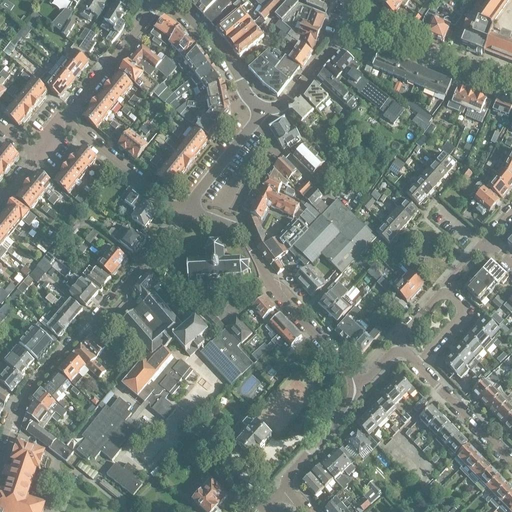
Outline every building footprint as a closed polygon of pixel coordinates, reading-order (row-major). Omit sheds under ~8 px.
[(68,7),(53,27),(61,34),(77,6),(78,7),(82,0),(56,0),(56,1),(72,4),(72,3),(73,3),(70,8),(68,7)] [(85,9),(80,16),(91,23),(93,19),(96,21),(108,3),(104,1),(104,0),(93,0),(87,10),(85,9)] [(194,0),(192,5),(204,17),(220,0),(219,0),(194,0)] [(219,0),(220,0),(204,17),(217,30),(227,22),(221,16),(231,6),(225,0),(219,0)] [(241,0),(233,7),(239,12),(247,5),(248,5),(242,0),(241,0)] [(242,0),(248,4),(252,0),(254,0),(264,8),(271,0),(242,0)] [(271,0),(264,8),(258,14),(261,18),(264,21),(271,13),(280,21),(275,27),(281,32),(277,37),(280,40),(283,43),(285,40),(287,37),(287,36),(291,31),(282,23),(281,23),(299,4),(290,0),(271,0)] [(306,0),(308,1),(306,6),(325,13),(327,8),(320,5),(321,0),(306,0)] [(401,4),(395,0),(379,0),(379,1),(380,2),(379,3),(387,9),(386,10),(386,12),(389,14),(391,13),(392,12),(394,13),(401,4)] [(469,18),(468,18),(462,33),(465,34),(460,44),(468,47),(468,48),(483,54),(485,52),(511,62),(511,37),(502,33),(501,34),(497,33),(493,23),(509,0),(480,0),(475,8),(477,10),(471,19),(469,18)] [(428,1),(423,7),(427,10),(432,4),(428,1)] [(11,7),(4,2),(0,7),(6,13),(11,7)] [(227,22),(217,30),(216,31),(226,42),(233,36),(229,32),(245,18),(244,17),(249,13),(246,10),(249,8),(247,5),(239,12),(227,22)] [(317,43),(323,26),(327,16),(301,5),(299,5),(282,23),(291,31),(287,36),(299,44),(310,51),(313,53),(317,42),(317,43)] [(105,23),(101,29),(110,34),(106,41),(112,44),(126,26),(125,26),(131,16),(127,14),(115,6),(105,22),(105,23)] [(427,10),(423,7),(418,14),(422,17),(427,10)] [(424,17),(422,23),(423,27),(428,29),(425,35),(443,42),(450,25),(455,27),(462,16),(463,15),(459,12),(458,13),(458,15),(457,15),(453,21),(447,18),(444,20),(443,22),(436,19),(437,17),(435,13),(429,11),(424,17)] [(43,17),(36,12),(31,18),(38,23),(43,17)] [(408,25),(409,25),(414,29),(421,19),(416,15),(408,25)] [(180,28),(164,18),(151,35),(155,38),(152,41),(160,47),(162,44),(167,47),(169,44),(180,28)] [(233,36),(226,42),(232,50),(257,30),(258,30),(266,23),(264,21),(261,18),(253,25),(250,22),(233,36)] [(37,25),(30,20),(25,27),(33,32),(37,25)] [(75,25),(69,22),(61,35),(67,38),(75,25)] [(169,44),(170,44),(177,51),(188,37),(180,28),(169,44)] [(90,32),(86,29),(79,39),(84,42),(90,32)] [(257,30),(232,50),(239,58),(263,37),(258,30),(257,30)] [(84,42),(80,48),(89,55),(96,44),(92,42),(96,36),(90,32),(84,42)] [(17,35),(10,44),(15,48),(22,39),(17,35)] [(287,37),(285,40),(289,42),(297,47),(294,51),(308,61),(313,53),(310,51),(299,44),(287,36),(287,37)] [(188,37),(177,51),(185,59),(197,46),(188,37)] [(10,44),(3,53),(9,57),(16,48),(15,48),(10,44)] [(62,51),(60,54),(63,57),(81,72),(89,63),(85,60),(89,55),(80,48),(80,49),(74,45),(71,49),(73,51),(69,57),(62,51)] [(141,46),(135,53),(156,69),(162,62),(141,46)] [(197,46),(185,59),(178,66),(183,72),(187,69),(192,65),(198,60),(204,56),(197,46)] [(267,53),(249,70),(263,86),(277,97),(299,67),(288,59),(285,57),(284,59),(274,51),(270,56),(267,53)] [(287,52),(284,56),(285,57),(288,59),(299,67),(302,69),(308,61),(294,51),(291,55),(287,52)] [(341,51),(324,72),(344,88),(348,84),(359,92),(358,94),(385,115),(383,117),(393,125),(404,112),(395,105),(382,94),(385,89),(379,84),(375,89),(355,73),(359,67),(352,61),(353,61),(341,51)] [(128,63),(142,74),(143,73),(145,74),(144,75),(148,79),(156,69),(135,53),(128,63)] [(368,63),(365,69),(364,72),(370,76),(373,68),(383,72),(389,57),(379,53),(374,65),(368,63)] [(192,65),(187,69),(194,77),(199,74),(210,65),(204,56),(198,60),(192,65)] [(63,57),(56,65),(74,80),(81,72),(63,57)] [(162,62),(156,69),(168,79),(177,69),(172,63),(168,60),(166,57),(162,62)] [(389,57),(383,72),(394,76),(400,62),(389,57)] [(400,62),(394,76),(404,80),(410,66),(400,62)] [(142,74),(128,63),(119,73),(140,88),(140,89),(150,98),(154,94),(160,87),(148,79),(144,75),(145,74),(143,73),(142,74)] [(54,78),(67,89),(74,80),(56,65),(48,74),(54,78)] [(165,103),(169,107),(176,101),(184,95),(197,88),(201,86),(211,78),(217,74),(210,65),(199,74),(194,77),(179,89),(174,94),(173,94),(165,103)] [(410,66),(404,80),(415,85),(421,70),(410,66)] [(421,70),(415,85),(425,89),(431,74),(421,70)] [(324,72),(317,80),(352,111),(344,122),(338,117),(331,127),(346,139),(368,109),(361,103),(324,72)] [(24,73),(21,77),(27,81),(30,78),(24,73)] [(0,98),(6,91),(1,88),(10,77),(6,74),(2,79),(0,81),(0,98)] [(211,78),(201,86),(203,89),(199,91),(201,96),(211,90),(224,83),(217,74),(211,78)] [(431,74),(425,89),(435,93),(441,79),(431,74)] [(118,75),(111,83),(126,96),(133,87),(118,75)] [(49,81),(45,86),(59,98),(67,89),(54,78),(51,82),(49,81)] [(441,79),(435,93),(446,98),(452,83),(441,79)] [(33,80),(26,89),(27,90),(41,101),(48,92),(33,80)] [(111,83),(104,92),(118,103),(122,98),(123,99),(126,96),(111,83)] [(211,90),(201,96),(203,104),(207,103),(208,103),(227,99),(224,83),(211,90)] [(331,101),(314,84),(304,99),(316,111),(326,101),(328,103),(331,101)] [(162,85),(160,87),(154,94),(158,98),(167,89),(162,85)] [(467,92),(458,88),(452,103),(449,102),(447,108),(458,113),(461,107),(467,92)] [(22,94),(19,97),(34,110),(41,101),(27,90),(26,89),(22,94)] [(167,89),(158,98),(159,98),(158,99),(164,104),(165,103),(173,94),(167,89)] [(17,102),(13,107),(27,118),(34,110),(19,97),(15,95),(10,90),(7,94),(16,101),(15,101),(17,102)] [(97,100),(111,111),(112,112),(119,104),(118,103),(104,92),(97,100)] [(477,96),(467,92),(461,107),(458,113),(463,115),(465,109),(468,110),(470,104),(473,105),(477,96)] [(470,104),(468,110),(466,115),(465,117),(471,119),(474,112),(480,114),(482,108),(487,110),(491,102),(477,96),(473,105),(470,104)] [(289,109),(290,112),(307,129),(308,130),(313,125),(313,126),(316,123),(317,121),(316,119),(311,114),(314,111),(300,98),(289,109)] [(511,107),(511,103),(498,98),(492,112),(498,114),(497,116),(501,117),(502,116),(508,118),(511,107)] [(203,104),(187,103),(186,107),(188,107),(201,110),(208,111),(230,114),(227,99),(208,103),(207,103),(203,104)] [(97,100),(90,108),(105,121),(108,117),(107,116),(111,111),(97,100)] [(176,101),(169,107),(174,111),(180,106),(176,101)] [(410,102),(407,106),(418,114),(429,123),(430,123),(432,119),(410,102)] [(175,112),(176,113),(180,116),(186,108),(187,109),(188,107),(186,107),(187,103),(175,112)] [(12,106),(5,115),(20,127),(27,118),(13,107),(12,106)] [(90,108),(83,117),(98,129),(105,121),(90,108)] [(186,108),(180,116),(194,127),(211,140),(217,131),(212,126),(201,118),(197,115),(195,115),(194,118),(185,111),(187,109),(186,108)] [(197,115),(201,118),(212,126),(217,131),(230,114),(208,111),(201,110),(197,115)] [(418,114),(404,132),(418,143),(422,137),(431,125),(430,123),(429,123),(418,114)] [(291,130),(285,120),(270,129),(284,152),(285,150),(293,158),(312,177),(313,176),(318,180),(326,171),(322,167),(325,164),(300,140),(301,139),(294,128),(291,130)] [(140,131),(143,133),(151,124),(147,121),(140,131)] [(154,127),(151,124),(143,133),(147,136),(154,127)] [(431,125),(422,137),(428,142),(429,141),(427,140),(436,128),(431,125)] [(194,130),(187,139),(202,151),(209,142),(194,130)] [(131,131),(119,146),(119,149),(121,151),(125,151),(127,153),(140,138),(131,131)] [(495,133),(491,143),(495,145),(500,135),(495,133)] [(161,134),(155,141),(163,147),(165,144),(176,152),(172,158),(187,170),(188,170),(194,162),(194,161),(181,150),(179,149),(176,146),(168,140),(161,134)] [(329,147),(316,134),(314,136),(332,155),(341,146),(335,140),(329,147)] [(418,143),(416,146),(417,147),(418,147),(420,149),(420,150),(422,147),(424,148),(428,142),(422,137),(418,143)] [(140,138),(127,153),(131,156),(130,159),(133,161),(136,160),(148,145),(140,138)] [(185,145),(181,150),(194,161),(202,151),(187,139),(184,143),(185,145)] [(456,149),(448,142),(442,149),(450,156),(456,149)] [(4,145),(0,150),(0,156),(12,166),(19,157),(4,145)] [(75,157),(88,168),(90,169),(97,160),(82,148),(75,157)] [(443,154),(435,163),(448,174),(455,166),(443,154)] [(0,156),(0,170),(5,174),(12,166),(0,156)] [(75,157),(68,165),(83,178),(86,174),(84,173),(88,168),(75,157)] [(167,164),(164,167),(180,179),(187,170),(172,158),(171,158),(173,160),(168,165),(167,164)] [(284,159),(274,169),(287,182),(291,177),(296,182),(301,177),(284,159)] [(397,159),(393,165),(401,171),(405,165),(397,159)] [(511,164),(506,162),(504,167),(500,164),(497,168),(501,171),(511,177),(511,164)] [(435,163),(428,171),(440,182),(448,174),(435,163)] [(68,165),(61,174),(75,185),(78,180),(80,182),(83,178),(68,165)] [(397,177),(401,171),(393,165),(389,171),(397,177)] [(164,167),(157,177),(172,189),(180,179),(164,167)] [(269,179),(268,179),(289,190),(287,194),(293,197),(295,194),(294,192),(290,190),(291,188),(287,186),(288,184),(287,182),(274,169),(272,172),(267,170),(264,176),(269,179)] [(465,170),(460,176),(467,182),(472,175),(465,170)] [(428,171),(421,179),(433,190),(440,182),(428,171)] [(511,177),(501,171),(495,179),(509,191),(511,186),(511,177)] [(37,172),(30,181),(45,194),(53,185),(37,172)] [(61,174),(54,182),(69,195),(76,186),(75,185),(61,174)] [(91,179),(89,183),(95,187),(97,184),(91,179)] [(287,194),(289,190),(268,179),(259,197),(251,193),(243,210),(251,214),(250,215),(261,220),(264,221),(271,208),(289,216),(294,219),(300,206),(278,195),(280,191),(287,194)] [(421,179),(413,187),(426,198),(433,190),(421,179)] [(495,179),(488,189),(502,200),(509,191),(495,179)] [(30,181),(23,190),(39,202),(45,194),(30,181)] [(322,197),(312,186),(307,182),(301,187),(298,184),(294,188),(297,191),(297,192),(304,198),(304,199),(308,203),(313,207),(312,208),(322,217),(311,229),(308,231),(300,239),(293,247),(289,251),(296,257),(299,253),(306,259),(301,263),(306,267),(310,262),(312,265),(322,255),(342,274),(359,256),(359,257),(376,240),(363,226),(337,201),(329,209),(319,200),(322,197)] [(95,187),(89,183),(86,186),(92,191),(95,187)] [(409,183),(401,191),(418,206),(426,198),(413,187),(409,183)] [(502,200),(488,189),(487,191),(481,186),(479,186),(476,189),(476,191),(480,194),(470,206),(482,217),(487,212),(489,214),(496,207),(498,209),(500,208),(502,206),(502,204),(500,202),(502,200)] [(142,197),(130,187),(120,199),(132,209),(127,216),(145,230),(158,214),(140,199),(142,197)] [(39,202),(23,190),(16,199),(31,211),(39,202)] [(380,196),(375,191),(371,196),(376,201),(380,196)] [(84,201),(78,197),(75,200),(81,205),(84,201)] [(368,212),(376,203),(369,197),(362,206),(368,212)] [(401,198),(394,206),(398,210),(411,221),(418,213),(401,198)] [(14,201),(7,209),(22,222),(23,222),(30,213),(14,201)] [(80,207),(76,204),(69,213),(73,216),(80,207)] [(312,208),(301,219),(311,229),(322,217),(312,208)] [(16,230),(21,235),(26,239),(29,236),(24,232),(24,231),(19,226),(22,222),(7,209),(0,218),(16,230)] [(398,210),(391,218),(403,229),(411,221),(398,210)] [(261,220),(250,215),(247,222),(257,249),(278,275),(284,270),(278,261),(288,253),(278,240),(278,239),(269,244),(263,231),(259,223),(261,220)] [(388,215),(381,223),(396,237),(403,229),(388,215)] [(0,218),(0,231),(9,239),(16,230),(0,218)] [(40,222),(35,218),(32,221),(38,226),(40,222)] [(308,231),(297,220),(289,228),(300,239),(308,231)] [(389,245),(396,237),(383,226),(377,233),(373,230),(373,228),(368,223),(365,224),(363,226),(376,240),(380,243),(382,240),(389,245)] [(72,225),(62,237),(68,241),(78,229),(72,225)] [(112,230),(109,234),(110,236),(133,254),(139,246),(143,246),(145,243),(145,239),(140,235),(136,236),(124,227),(118,234),(114,231),(112,230)] [(293,247),(300,239),(289,228),(281,236),(293,247)] [(0,231),(0,245),(2,247),(9,239),(0,231)] [(57,236),(53,233),(47,241),(51,244),(57,236)] [(26,239),(21,235),(18,238),(24,243),(26,239)] [(93,241),(88,237),(85,242),(90,246),(93,241)] [(65,242),(61,239),(55,247),(59,249),(65,242)] [(376,240),(359,257),(363,260),(374,249),(380,243),(376,240)] [(202,280),(207,280),(207,290),(226,289),(226,279),(233,278),(233,280),(235,280),(235,282),(241,282),(241,280),(243,280),(243,278),(250,274),(251,274),(251,273),(249,272),(249,264),(250,263),(249,262),(248,263),(241,260),(240,258),(240,260),(233,260),(233,259),(231,259),(231,261),(225,261),(224,252),(226,252),(226,251),(224,251),(219,243),(221,241),(220,241),(218,242),(210,243),(208,241),(207,241),(208,244),(205,252),(203,252),(204,253),(206,253),(206,262),(200,262),(200,260),(199,260),(199,262),(190,262),(190,261),(189,261),(189,262),(187,262),(188,281),(189,281),(189,285),(198,285),(198,280),(200,280),(200,282),(202,282),(202,280)] [(101,252),(102,255),(105,257),(106,257),(119,268),(127,259),(113,248),(112,248),(109,246),(106,246),(101,252)] [(100,253),(96,250),(95,250),(92,247),(90,250),(97,256),(100,253)] [(53,248),(48,253),(52,257),(57,251),(53,248)] [(383,251),(380,248),(374,254),(378,258),(383,251)] [(98,266),(112,277),(119,268),(106,257),(105,257),(98,266)] [(37,267),(37,268),(45,275),(46,276),(52,269),(42,261),(37,267)] [(89,268),(87,272),(105,286),(111,279),(98,269),(90,263),(87,267),(89,268)] [(491,263),(483,272),(497,286),(500,283),(503,285),(508,279),(491,263)] [(406,275),(401,281),(415,295),(424,285),(401,264),(398,267),(406,275)] [(320,282),(311,272),(314,270),(310,265),(298,276),(297,276),(295,279),(294,280),(295,281),(296,283),(298,283),(308,294),(309,296),(311,298),(312,298),(315,296),(315,293),(327,283),(323,279),(320,282)] [(32,274),(29,277),(34,281),(34,282),(37,284),(45,275),(37,268),(32,275),(32,274)] [(87,278),(84,281),(86,283),(99,293),(105,286),(87,272),(83,276),(87,278)] [(483,272),(474,281),(489,295),(497,286),(483,272)] [(149,273),(133,292),(144,305),(155,295),(152,292),(159,284),(158,282),(158,281),(149,273)] [(65,279),(69,282),(93,301),(99,293),(86,283),(83,287),(68,275),(65,279)] [(319,306),(328,314),(342,299),(337,294),(348,282),(341,276),(333,285),(336,287),(333,291),(333,290),(319,306)] [(29,277),(23,284),(28,288),(34,282),(34,281),(29,277)] [(391,288),(382,279),(377,284),(386,293),(391,288)] [(202,290),(202,295),(202,299),(202,303),(202,308),(206,317),(209,320),(212,323),(215,326),(216,326),(219,329),(223,333),(223,334),(227,330),(226,329),(223,325),(220,322),(217,319),(214,316),(214,315),(213,314),(214,313),(210,305),(209,305),(209,303),(208,303),(208,299),(208,294),(207,290),(207,280),(202,280),(202,281),(202,286),(202,290)] [(393,289),(392,289),(398,295),(407,304),(415,295),(401,281),(396,286),(395,285),(392,288),(393,289)] [(489,295),(474,281),(466,290),(481,304),(489,295)] [(77,294),(74,297),(87,308),(93,301),(69,282),(66,286),(77,294)] [(16,288),(11,284),(4,292),(9,296),(16,288)] [(28,288),(23,284),(17,291),(22,295),(23,295),(28,288)] [(342,299),(328,314),(338,323),(350,310),(352,311),(355,308),(368,294),(363,289),(352,302),(345,296),(342,299)] [(398,295),(392,289),(390,292),(395,298),(398,295)] [(16,303),(22,295),(17,291),(10,299),(16,303)] [(54,304),(57,307),(62,311),(59,315),(71,325),(77,318),(60,304),(59,302),(50,295),(46,300),(52,306),(54,304)] [(141,308),(123,323),(149,354),(145,357),(146,358),(134,371),(122,386),(138,399),(138,398),(144,403),(146,401),(150,404),(150,408),(152,410),(166,422),(167,422),(176,411),(176,410),(175,409),(164,400),(169,395),(172,397),(176,392),(180,387),(177,385),(182,379),(185,381),(193,372),(190,370),(181,362),(177,362),(176,361),(171,358),(168,353),(166,352),(176,343),(177,343),(185,353),(187,354),(188,356),(190,358),(198,351),(208,342),(213,338),(196,319),(189,325),(184,329),(179,323),(176,319),(173,317),(177,314),(175,311),(172,314),(166,308),(170,305),(166,301),(163,304),(155,295),(144,305),(141,308)] [(249,313),(251,315),(252,316),(255,312),(263,320),(275,309),(264,297),(251,308),(253,310),(249,313)] [(398,297),(389,308),(399,316),(408,306),(398,297)] [(498,297),(495,300),(501,306),(504,303),(498,297)] [(62,299),(59,302),(60,304),(77,318),(83,311),(71,301),(68,304),(62,299)] [(501,306),(495,300),(492,303),(498,309),(501,306)] [(13,310),(6,305),(0,311),(0,325),(9,315),(8,315),(13,310)] [(335,332),(343,340),(356,326),(359,322),(355,318),(360,313),(355,308),(352,311),(346,318),(347,319),(335,332)] [(48,317),(65,332),(71,325),(59,315),(55,311),(52,314),(50,313),(48,317)] [(46,315),(39,322),(43,325),(47,328),(46,329),(58,339),(65,332),(48,317),(46,315)] [(268,336),(274,342),(291,327),(280,315),(265,329),(270,334),(268,336)] [(496,316),(492,320),(500,327),(503,323),(496,316)] [(223,334),(201,354),(201,355),(231,387),(254,366),(237,348),(241,345),(242,346),(253,335),(237,319),(226,329),(227,330),(223,334)] [(486,320),(477,329),(494,344),(494,345),(497,348),(501,345),(494,338),(499,332),(486,320)] [(351,347),(364,334),(369,328),(361,321),(356,327),(356,326),(343,340),(351,347)] [(34,327),(19,345),(38,362),(53,344),(50,341),(52,338),(37,325),(35,327),(34,327)] [(267,349),(270,352),(277,346),(285,354),(291,348),(291,349),(302,339),(291,327),(274,342),(267,349)] [(368,338),(364,334),(351,347),(361,356),(381,334),(376,329),(368,338)] [(469,338),(483,351),(486,353),(494,345),(494,344),(477,329),(469,338)] [(92,336),(73,355),(86,367),(98,380),(105,373),(94,362),(102,354),(106,358),(108,355),(118,364),(121,361),(112,352),(110,353),(92,336)] [(469,338),(461,346),(474,359),(477,362),(480,359),(478,357),(483,351),(469,338)] [(267,350),(264,345),(255,353),(259,357),(267,350)] [(461,346),(453,355),(466,367),(474,359),(461,346)] [(13,352),(11,355),(27,369),(34,362),(22,351),(17,347),(15,347),(12,350),(13,352)] [(500,364),(507,357),(504,354),(497,360),(500,364)] [(4,362),(11,367),(21,376),(27,369),(11,355),(4,362)] [(86,367),(73,355),(65,364),(78,375),(86,367)] [(466,367),(453,355),(444,364),(450,369),(447,371),(453,376),(454,374),(460,380),(469,371),(465,368),(466,367)] [(287,363),(282,359),(268,375),(273,379),(287,363)] [(65,364),(58,372),(75,387),(82,379),(65,364)] [(11,367),(0,379),(0,382),(11,392),(23,378),(21,376),(11,367)] [(473,392),(473,393),(481,401),(497,384),(499,383),(494,372),(473,392)] [(57,373),(50,381),(64,394),(71,386),(57,373)] [(399,377),(391,385),(403,397),(407,393),(411,396),(416,392),(405,380),(403,382),(399,377)] [(50,381),(42,389),(56,402),(64,394),(50,381)] [(497,384),(481,401),(488,408),(503,394),(501,388),(497,384)] [(403,397),(391,385),(381,395),(384,397),(393,407),(403,397)] [(101,391),(107,396),(112,391),(106,386),(101,391)] [(74,388),(74,389),(71,391),(77,397),(80,394),(74,388)] [(0,407),(3,410),(9,397),(0,389),(0,407)] [(41,391),(34,400),(48,412),(46,414),(52,419),(57,423),(61,419),(55,414),(60,408),(50,400),(51,399),(41,391)] [(503,394),(488,408),(496,416),(511,400),(511,394),(508,398),(503,394)] [(112,408),(118,398),(114,395),(108,405),(112,408)] [(384,397),(375,406),(387,418),(396,410),(393,407),(384,397)] [(95,398),(91,402),(96,406),(99,402),(95,398)] [(127,443),(137,432),(132,428),(125,423),(131,416),(128,412),(131,409),(119,399),(110,410),(106,408),(82,438),(86,441),(77,452),(88,461),(91,458),(95,461),(101,453),(112,462),(121,451),(120,449),(125,442),(127,443)] [(417,413),(427,403),(423,399),(413,409),(417,413)] [(511,400),(496,416),(504,424),(511,416),(511,400)] [(30,422),(43,431),(44,431),(43,430),(52,419),(46,414),(48,412),(35,401),(28,409),(25,415),(32,420),(30,422)] [(387,418),(375,406),(366,415),(378,427),(387,418)] [(94,413),(98,416),(103,410),(99,407),(94,413)] [(420,420),(429,429),(441,417),(432,408),(420,420)] [(25,415),(21,428),(49,449),(49,450),(66,463),(73,455),(43,431),(30,422),(32,420),(25,415)] [(378,427),(366,415),(362,419),(361,418),(356,422),(357,423),(356,424),(369,437),(370,438),(377,446),(378,446),(380,443),(374,437),(380,430),(378,428),(378,427)] [(441,417),(429,429),(437,438),(449,426),(448,425),(450,424),(445,419),(444,421),(441,417)] [(241,431),(242,431),(239,433),(242,436),(245,436),(237,444),(252,458),(271,437),(256,423),(256,424),(251,419),(245,427),(241,431)] [(204,431),(197,425),(191,433),(198,439),(204,431)] [(449,426),(437,438),(446,447),(458,435),(449,426)] [(213,429),(201,443),(211,452),(223,437),(213,429)] [(367,441),(358,432),(357,431),(346,442),(349,446),(344,450),(354,460),(359,456),(363,460),(377,446),(370,438),(367,441)] [(458,435),(446,447),(449,450),(448,452),(454,458),(455,456),(467,444),(465,443),(467,442),(462,437),(461,439),(458,435)] [(386,447),(382,451),(386,455),(396,445),(392,441),(386,447)] [(183,447),(179,443),(175,447),(179,451),(183,447)] [(396,445),(386,455),(390,459),(400,449),(396,445)] [(456,459),(454,461),(462,468),(464,467),(476,454),(469,446),(456,458),(456,459)] [(0,488),(0,511),(42,511),(45,506),(44,506),(46,503),(41,502),(40,505),(26,500),(36,471),(39,472),(44,456),(18,447),(13,463),(16,464),(13,473),(6,471),(4,478),(11,481),(7,491),(0,488)] [(337,451),(326,461),(340,475),(344,472),(349,477),(355,471),(351,466),(355,461),(354,460),(344,450),(343,449),(339,453),(337,451)] [(400,449),(390,459),(393,463),(404,453),(400,449)] [(404,453),(393,463),(397,467),(400,465),(408,458),(404,453)] [(462,468),(460,471),(467,478),(484,462),(476,454),(464,467),(462,468)] [(408,458),(400,465),(404,469),(411,462),(408,458)] [(334,480),(344,492),(347,494),(350,491),(338,478),(340,475),(326,461),(321,466),(334,480)] [(411,462),(404,469),(407,473),(415,466),(411,462)] [(484,462),(467,478),(475,486),(478,483),(479,482),(492,470),(484,462)] [(107,476),(133,497),(142,486),(135,480),(140,474),(128,465),(124,471),(116,464),(107,476)] [(321,466),(311,475),(324,489),(334,480),(321,466)] [(415,466),(407,473),(411,477),(419,470),(415,466)] [(419,470),(411,477),(415,481),(423,474),(419,470)] [(492,470),(479,482),(487,490),(499,478),(492,470)] [(427,479),(423,474),(415,481),(419,486),(427,479)] [(311,475),(302,484),(315,498),(324,489),(311,475)] [(499,478),(487,490),(492,495),(485,501),(488,504),(490,502),(507,486),(499,478)] [(419,486),(423,490),(431,483),(427,479),(419,486)] [(206,490),(197,499),(194,503),(203,511),(220,511),(217,509),(227,497),(208,480),(202,486),(206,490)] [(370,492),(364,498),(371,505),(383,494),(373,482),(367,488),(370,492)] [(438,491),(430,486),(426,490),(433,497),(438,491)] [(490,502),(497,510),(499,509),(499,508),(511,495),(511,491),(507,486),(490,502)] [(338,497),(335,500),(325,511),(335,511),(346,502),(350,498),(347,494),(344,492),(338,497)] [(447,497),(444,494),(436,501),(440,505),(447,497)] [(511,495),(499,508),(499,509),(502,511),(510,511),(511,510),(511,495)] [(331,496),(321,506),(325,511),(335,500),(331,496)] [(364,498),(356,504),(359,508),(362,511),(363,511),(371,505),(364,498)] [(349,505),(346,502),(335,511),(347,511),(351,508),(349,505)] [(435,511),(440,508),(434,503),(430,508),(434,511),(435,511)] [(447,511),(452,508),(447,503),(442,507),(446,511),(447,511)]
